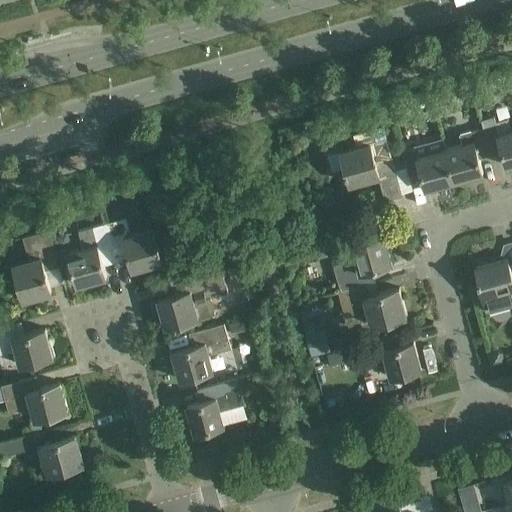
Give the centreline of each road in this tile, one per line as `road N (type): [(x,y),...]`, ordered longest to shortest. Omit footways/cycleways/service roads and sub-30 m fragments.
road 1 (tertiary): [(0,140),(492,0)]
road 2 (tertiary): [(314,0),(0,86)]
road 3 (residential): [(480,424),(437,255),(454,226),(511,210)]
road 4 (residential): [(267,482),(480,424)]
road 5 (residential): [(169,509),(127,355),(102,328),(80,332)]
